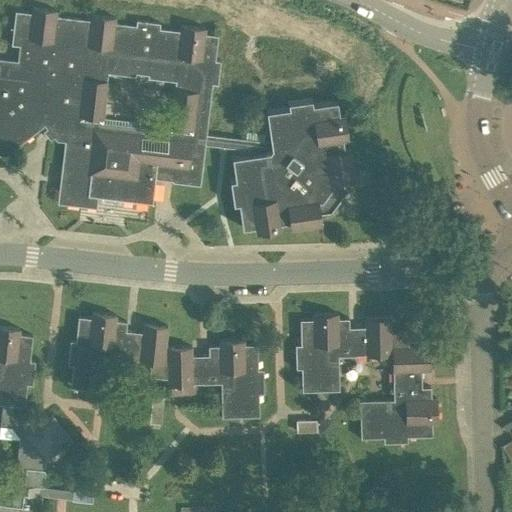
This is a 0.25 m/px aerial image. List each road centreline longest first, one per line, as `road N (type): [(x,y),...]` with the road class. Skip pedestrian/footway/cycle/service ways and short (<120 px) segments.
road 1 (unclassified): [(0,255),(220,275),(485,267)]
road 2 (secondary): [(475,128),(330,43),(272,19),(174,0)]
road 3 (residential): [(484,511),(485,267)]
road 4 (secondary): [(489,55),(408,29),(357,0)]
